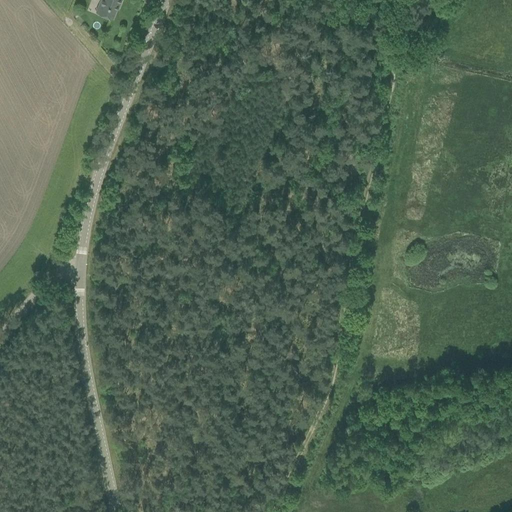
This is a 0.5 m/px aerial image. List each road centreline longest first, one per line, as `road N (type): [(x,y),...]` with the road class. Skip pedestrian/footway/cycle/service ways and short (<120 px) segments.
road 1 (tertiary): [(123,511),(87,328),(85,270),(100,184),(170,0)]
road 2 (track): [(52,276),(350,269)]
road 3 (track): [(350,269),(393,64),(393,0)]
road 4 (track): [(275,511),(331,386),(350,269)]
